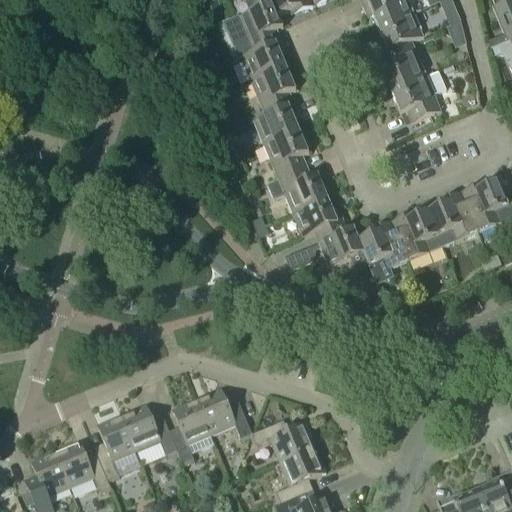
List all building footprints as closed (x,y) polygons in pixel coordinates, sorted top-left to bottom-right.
[(268,0),(272,7),(273,7),(278,20),(279,20),(301,11),(303,15),(315,10),(310,0),(268,0)] [(310,0),(315,10),(327,5),(325,0),(310,0)] [(350,0),(352,3),(358,0),(360,6),(362,10),(386,0),(350,0)] [(407,0),(386,0),(362,10),(366,18),(372,16),(379,32),(414,17),(407,0)] [(450,0),(438,0),(445,14),(455,10),(450,0)] [(490,0),(494,10),(492,11),(506,46),(511,43),(511,1),(511,0),(490,0)] [(272,7),(237,21),(252,57),(253,57),(282,45),(278,34),(284,32),(279,20),(278,20),(273,7),(272,7)] [(414,17),(379,32),(385,47),(379,50),(382,57),(412,44),(412,45),(424,40),(414,17)] [(500,36),(490,40),(497,57),(508,53),(500,36)] [(387,68),(381,70),(391,95),(427,80),(412,45),(412,44),(382,57),(387,68)] [(252,57),(241,62),(251,86),(287,71),(280,55),(286,53),(282,45),(253,57),(252,57)] [(287,71),(251,86),(265,120),(295,108),(291,97),(297,94),(287,71)] [(427,80),(391,95),(401,118),(407,116),(412,128),(442,115),(427,80)] [(225,87),(215,91),(218,100),(228,96),(225,87)] [(228,96),(218,100),(222,108),(232,104),(228,96)] [(265,120),(253,125),(263,149),(299,134),(292,117),(298,115),(295,108),(265,120)] [(299,134),(263,149),(278,183),(308,170),(303,159),(309,157),(299,134)] [(236,150),(226,154),(230,163),(240,158),(236,150)] [(240,158),(230,163),(233,171),(243,167),(240,158)] [(308,170),(278,183),(267,188),(273,204),(285,200),(293,218),(329,203),(318,179),(313,181),(308,170)] [(473,190),(460,195),(478,236),(498,227),(511,233),(511,232),(511,207),(511,206),(508,208),(498,185),(475,195),(473,190)] [(450,205),(428,215),(443,251),(478,236),(460,195),(448,201),(450,205)] [(335,218),(329,203),(293,218),(300,237),(303,242),(313,237),(342,225),(344,224),(343,221),(341,216),(335,218)] [(403,220),(391,225),(408,265),(443,251),(428,215),(405,225),(403,220)] [(262,221),(252,225),(256,234),(265,230),(262,221)] [(364,258),(359,245),(359,244),(354,232),(347,236),(342,225),(313,237),(317,248),(285,262),(291,275),(313,265),(322,256),(329,273),(363,258),(364,258)] [(359,244),(359,245),(364,258),(363,258),(376,287),(394,280),(391,273),(408,265),(391,225),(378,230),(380,235),(359,244)] [(265,230),(256,234),(259,242),(269,238),(265,230)] [(497,259),(489,262),(493,272),(501,268),(497,259)] [(489,262),(481,266),(485,275),(493,272),(489,262)] [(428,288),(420,292),(424,301),(432,298),(428,288)] [(420,292),(411,295),(416,305),(424,301),(420,292)] [(207,401),(197,405),(211,439),(234,430),(241,446),(250,442),(252,438),(241,414),(230,419),(220,394),(206,399),(207,401)] [(182,439),(171,443),(177,458),(183,471),(194,466),(191,458),(215,448),(211,439),(197,405),(185,410),(184,409),(172,414),(182,439)] [(132,417),(121,422),(136,456),(159,445),(166,462),(177,458),(171,443),(166,431),(155,435),(144,410),(131,416),(132,417)] [(96,460),(99,467),(108,487),(120,482),(112,465),(136,456),(121,422),(110,427),(110,425),(97,430),(107,455),(96,460)] [(252,438),(250,442),(254,451),(270,444),(280,467),(314,453),(309,442),(311,442),(305,428),(280,439),(276,428),(252,438)] [(65,452),(54,457),(68,491),(92,481),(99,498),(110,493),(108,487),(99,467),(89,471),(78,445),(64,451),(65,452)] [(290,491),(274,498),(279,509),(299,501),(306,498),(301,487),(325,476),(320,463),(318,464),(314,453),(280,467),(290,491)] [(40,490),(29,495),(36,511),(49,511),(45,501),(68,491),(54,457),(43,461),(42,460),(30,466),(40,490)] [(489,492),(477,497),(483,511),(511,511),(511,476),(511,475),(486,486),(489,492)] [(462,496),(436,506),(438,511),(483,511),(477,497),(464,502),(462,496)] [(279,509),(271,511),(332,511),(328,501),(303,511),(299,501),(279,509)]
